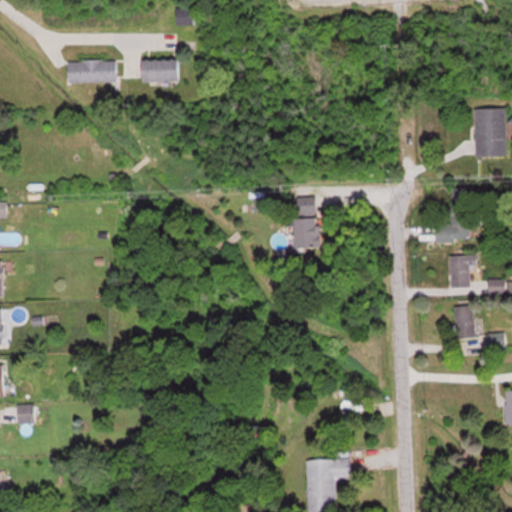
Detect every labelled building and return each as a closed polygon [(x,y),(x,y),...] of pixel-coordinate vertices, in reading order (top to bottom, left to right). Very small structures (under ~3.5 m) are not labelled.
[(178,23),(197,23),(197,7),(178,7),(178,23)] [(70,59),(70,81),(118,81),(118,59),(70,59)] [(145,80),(181,80),(181,59),(145,59),(145,80)] [(508,156),(508,107),(477,107),(477,156),(508,156)] [(438,223),(438,241),(475,240),(474,187),(453,187),(453,223),(438,223)] [(319,210),(317,196),(301,199),(302,212),(319,210)] [(298,247),(322,247),(322,217),(298,217),(298,247)] [(479,264),(479,254),(452,254),(452,286),(471,286),(471,264),(479,264)] [(457,337),(476,337),(476,304),(457,304),(457,337)] [(0,344),(10,344),(10,308),(0,307),(0,344)] [(19,404),(19,422),(37,422),(37,404),(19,404)] [(309,458),(310,511),(337,511),(337,478),(354,477),(353,457),(309,458)]
